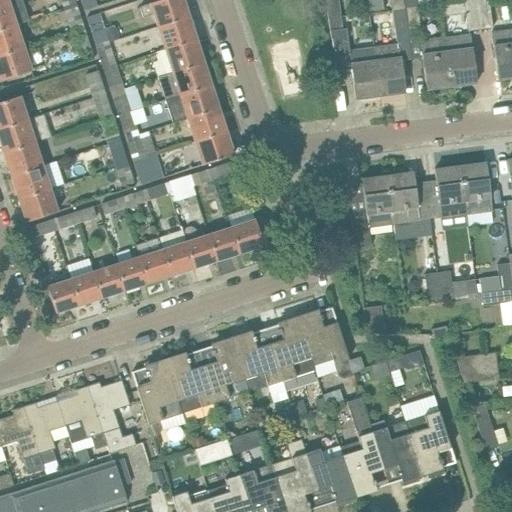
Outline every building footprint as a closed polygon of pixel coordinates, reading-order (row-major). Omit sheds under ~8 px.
[(20,0),(12,0),(8,1),(0,3),(0,29),(16,24),(15,23),(27,19),(20,0)] [(45,0),(50,13),(63,8),(76,4),(74,0),(45,0)] [(94,0),(80,0),(84,10),(97,6),(94,0)] [(182,0),(158,0),(141,6),(144,16),(153,13),(157,27),(188,16),(182,0)] [(325,0),(328,18),(340,16),(338,0),(325,0)] [(390,0),(391,10),(404,8),(403,0),(390,0)] [(480,28),(476,0),(462,0),(466,30),(480,28)] [(476,0),(480,28),(492,27),(488,0),(476,0)] [(70,32),(83,28),(76,4),(63,8),(70,32)] [(420,41),(419,36),(415,6),(404,8),(411,59),(422,57),(426,90),(428,89),(427,86),(449,83),(450,86),(451,86),(445,38),(420,41)] [(391,10),(396,45),(374,48),(380,95),(381,95),(380,92),(402,89),(402,92),(404,92),(400,60),(411,59),(404,8),(391,10)] [(98,13),(85,17),(95,47),(107,43),(98,13)] [(196,39),(188,16),(157,27),(164,49),(196,39)] [(0,54),(23,47),(16,24),(0,29),(0,54)] [(83,28),(70,32),(77,54),(90,50),(83,28)] [(499,80),(499,77),(511,74),(511,29),(491,32),(497,80),(499,80)] [(476,83),(470,35),(445,38),(451,86),(452,86),(452,83),(473,80),(474,83),(476,83)] [(203,62),(196,39),(164,49),(172,72),(195,65),(203,62)] [(102,70),(114,66),(107,43),(95,47),(102,70)] [(23,47),(0,54),(0,80),(31,71),(23,47)] [(357,99),(356,95),(378,92),(378,96),(380,95),(374,48),(348,51),(355,99),(357,99)] [(203,62),(195,65),(172,72),(157,77),(165,100),(202,88),(211,85),(203,62)] [(114,66),(102,70),(108,86),(119,83),(114,66)] [(90,93),(102,89),(96,70),(84,74),(90,93)] [(211,85),(202,88),(165,100),(172,123),(187,118),(218,108),(211,85)] [(118,116),(129,112),(124,93),(112,97),(118,116)] [(0,127),(27,119),(19,95),(0,101),(0,127)] [(99,121),(112,117),(106,99),(93,103),(99,121)] [(225,131),(218,108),(187,118),(194,141),(217,134),(225,131)] [(129,112),(118,116),(123,133),(135,129),(129,112)] [(42,113),(27,119),(0,127),(0,143),(3,152),(34,142),(49,137),(42,113)] [(112,117),(99,121),(104,139),(118,134),(112,117)] [(225,131),(217,134),(194,141),(202,165),(233,155),(225,131)] [(132,162),(145,158),(138,138),(126,143),(132,162)] [(42,165),(34,142),(3,152),(10,175),(42,165)] [(114,168),(127,164),(121,145),(108,149),(114,168)] [(145,158),(132,162),(138,179),(150,175),(145,158)] [(215,178),(238,171),(235,160),(212,167),(215,178)] [(492,210),(485,162),(460,166),(466,214),(492,210)] [(127,164),(114,168),(119,185),(132,181),(127,164)] [(49,188),(42,165),(10,175),(18,198),(49,188)] [(434,170),(435,179),(440,217),(466,214),(460,166),(434,170)] [(212,167),(197,172),(201,183),(215,178),(212,167)] [(419,220),(412,172),(387,175),(393,224),(419,220)] [(189,174),(165,182),(169,193),(172,203),(195,195),(192,186),(189,174)] [(360,214),(360,209),(349,210),(354,250),(370,248),(367,227),(393,224),(387,175),(361,179),(366,213),(360,214)] [(165,182),(146,188),(150,199),(169,193),(165,182)] [(49,188),(18,198),(25,222),(57,212),(49,188)] [(138,190),(119,196),(123,208),(142,202),(138,190)] [(119,196),(100,203),(104,214),(123,208),(119,196)] [(92,205),(73,211),(77,222),(95,216),(92,205)] [(77,222),(73,212),(54,218),(57,229),(77,222)] [(262,245),(254,219),(231,227),(239,253),(262,245)] [(46,220),(26,226),(26,228),(29,238),(49,231),(46,220)] [(239,253),(231,227),(208,234),(216,260),(239,253)] [(216,260),(208,234),(185,242),(193,268),(216,260)] [(158,237),(135,245),(139,257),(147,282),(170,275),(162,249),(158,237)] [(193,268),(185,242),(162,249),(170,275),(193,268)] [(433,265),(431,250),(422,251),(424,266),(433,265)] [(147,282),(139,257),(116,264),(124,290),(147,282)] [(511,288),(509,262),(508,262),(496,264),(499,289),(511,288)] [(124,290),(116,264),(92,272),(101,297),(124,290)] [(453,296),(450,276),(449,270),(436,272),(439,298),(453,296)] [(101,297),(92,272),(69,279),(78,305),(101,297)] [(436,272),(423,273),(427,299),(439,298),(436,272)] [(78,305),(69,279),(46,287),(55,312),(78,305)] [(480,292),(482,304),(510,301),(511,318),(511,287),(511,288),(499,289),(480,292)] [(440,299),(383,308),(385,326),(443,317),(440,299)] [(318,311),(298,318),(301,327),(312,365),(311,365),(313,370),(316,379),(336,372),(337,376),(343,379),(353,376),(352,373),(349,361),(342,341),(336,322),(322,326),(320,319),(322,319),(320,315),(319,315),(318,311)] [(280,332),(280,333),(282,339),(270,343),(281,380),(313,370),(311,365),(312,365),(298,318),(277,324),(279,328),(277,329),(278,333),(280,332)] [(252,337),(251,333),(232,338),(244,379),(263,373),(267,385),(269,395),(284,390),(281,380),(270,343),(256,348),(254,341),(255,340),(254,336),(252,337)] [(214,354),(214,355),(216,361),(203,365),(214,402),(248,391),(244,379),(232,338),(211,345),(212,350),(210,350),(212,354),(214,354)] [(496,365),(495,352),(475,355),(455,358),(459,370),(496,365)] [(186,358),(185,354),(165,361),(178,400),(182,412),(201,406),(214,402),(203,365),(190,369),(187,362),(189,362),(188,358),(186,358)] [(363,369),(359,357),(349,361),(352,373),(363,369)] [(165,361),(160,362),(159,358),(143,363),(146,371),(144,372),(146,376),(147,375),(150,382),(136,387),(152,437),(157,436),(161,427),(158,420),(182,412),(178,400),(165,361)] [(498,378),(496,365),(459,370),(463,383),(498,378)] [(100,387),(99,382),(87,386),(102,433),(106,445),(108,452),(135,443),(132,433),(121,436),(113,410),(129,404),(127,399),(121,380),(100,387)] [(77,394),(56,401),(66,434),(67,434),(70,443),(92,436),(102,433),(87,386),(75,389),(77,394)] [(341,453),(354,495),(375,488),(374,484),(375,484),(374,480),(372,480),(370,473),(382,469),(371,432),(369,425),(360,397),(346,402),(358,443),(340,449),(341,453)] [(35,402),(23,406),(28,421),(41,463),(54,458),(51,449),(54,448),(51,439),(66,434),(56,401),(36,407),(35,402)] [(484,404),(471,406),(485,451),(498,446),(484,404)] [(13,415),(0,418),(0,443),(1,446),(16,441),(26,472),(42,467),(41,463),(28,421),(23,406),(11,410),(13,415)] [(423,415),(404,421),(418,465),(420,473),(425,472),(427,478),(443,473),(441,467),(440,463),(442,462),(440,458),(439,459),(438,458),(436,452),(450,447),(438,410),(423,415)] [(385,427),(371,432),(383,469),(396,465),(398,472),(396,472),(398,476),(400,476),(401,479),(403,486),(419,481),(417,475),(420,473),(418,465),(404,421),(385,427)] [(245,450),(240,436),(229,440),(233,453),(245,450)] [(191,441),(193,448),(204,445),(201,438),(191,441)] [(286,444),(290,458),(271,464),(286,511),(309,511),(308,510),(310,509),(307,501),(306,501),(303,494),(317,490),(305,451),(301,439),(286,444)] [(225,440),(213,445),(218,460),(230,456),(225,440)] [(341,453),(322,459),(318,447),(305,451),(317,490),(330,486),(332,493),(330,494),(332,498),(333,497),(336,507),(351,502),(350,496),(354,495),(341,453)] [(85,449),(73,453),(77,464),(77,465),(85,462),(89,461),(85,449)] [(113,460),(27,487),(0,496),(0,511),(94,511),(127,502),(113,460)] [(286,511),(271,464),(252,470),(251,469),(237,474),(250,511),(263,507),(264,511),(286,511)] [(8,473),(6,474),(0,475),(0,489),(10,486),(12,485),(8,473)] [(224,478),(226,484),(207,490),(213,511),(248,511),(250,511),(237,474),(224,478)] [(213,511),(207,490),(188,496),(186,490),(171,495),(176,511),(213,511)]
